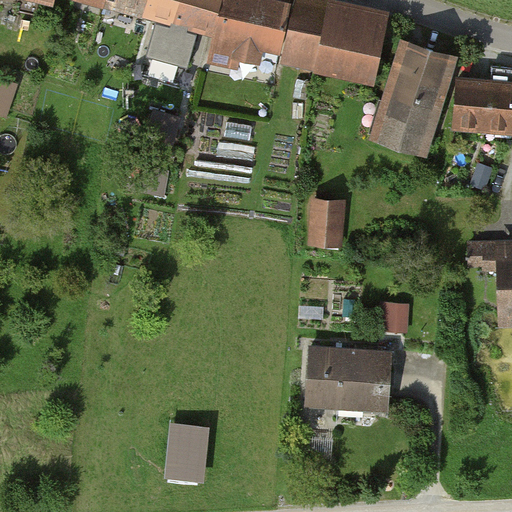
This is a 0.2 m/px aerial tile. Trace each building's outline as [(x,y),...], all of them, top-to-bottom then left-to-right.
[(70,0),(70,2),(148,19),(142,49),(195,61),(199,44),(259,58),(261,47),(287,53),(285,62),(378,83),(394,9),(355,0),(70,0)] [(461,56),(403,39),(371,140),(429,158),(461,56)] [(511,79),(458,76),(454,128),(511,132),(511,79)] [(18,84),(0,78),(0,121),(6,123),(18,84)] [(348,200),(314,197),(310,245),(344,247),(348,200)] [(511,236),(469,239),(471,268),(500,267),(502,323),(511,323),(511,236)] [(411,333),(412,304),(391,304),(390,333),(411,333)] [(396,348),(311,343),(307,407),(392,412),(396,348)] [(212,426),(171,423),(168,478),(209,480),(212,426)]
